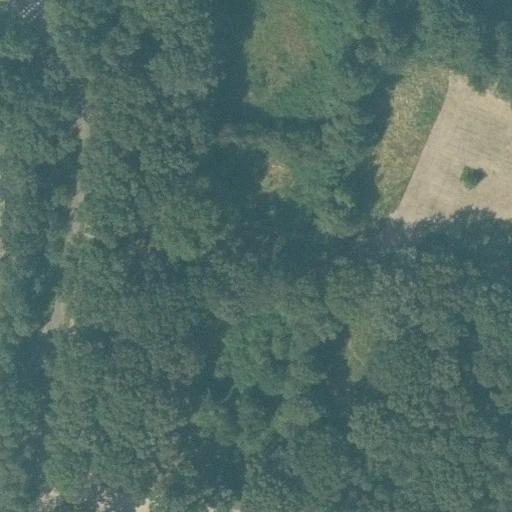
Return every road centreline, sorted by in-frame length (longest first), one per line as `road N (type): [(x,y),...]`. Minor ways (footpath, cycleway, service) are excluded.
road 1 (unclassified): [(39,486),(91,139),(79,78),(29,0)]
road 2 (unclassified): [(232,511),(39,486)]
